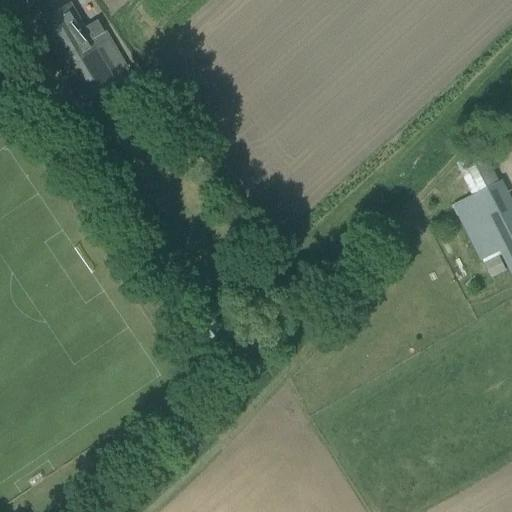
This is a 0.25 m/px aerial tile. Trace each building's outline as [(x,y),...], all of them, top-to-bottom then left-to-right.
[(70,6),(39,24),(85,103),(130,76),(97,22),(84,30),(70,6)] [(497,126),(507,145),(511,142),(511,123),(510,119),(497,126)] [(511,203),(501,182),(500,183),(486,158),(459,172),(471,197),(454,206),(482,262),(501,252),(511,274),(511,203)] [(506,272),(499,257),(487,263),(494,278),(506,272)] [(220,321),(200,334),(223,367),(242,354),(220,321)]
